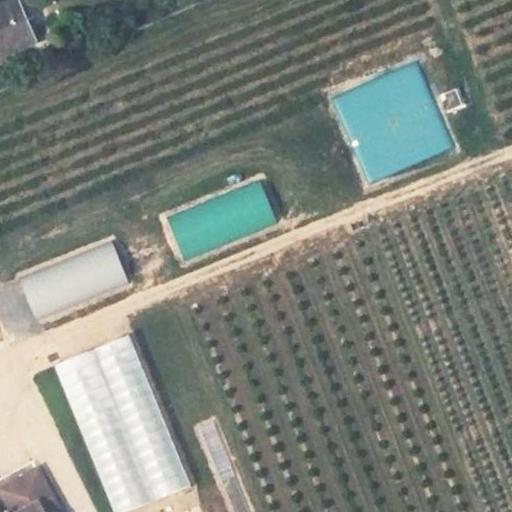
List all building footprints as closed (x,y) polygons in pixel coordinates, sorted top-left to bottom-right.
[(0,59),(36,44),(18,2),(0,9),(0,59)] [(265,184),(169,212),(181,254),(277,226),(265,184)] [(112,238),(19,276),(37,318),(130,280),(112,238)] [(55,367),(113,511),(133,511),(192,488),(130,337),(55,367)] [(59,511),(38,471),(1,492),(11,511),(59,511)]
